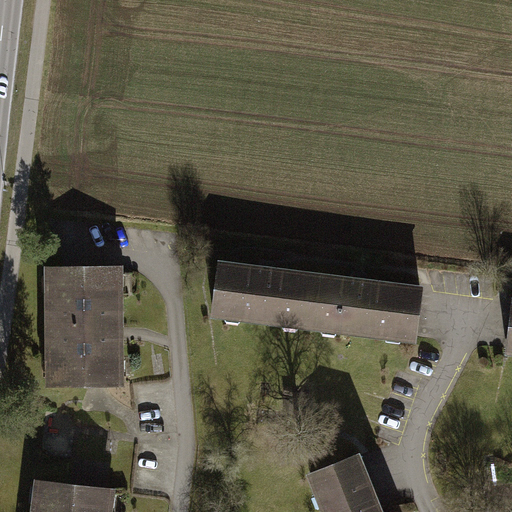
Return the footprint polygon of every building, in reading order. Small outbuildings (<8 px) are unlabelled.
[(222,263),(214,320),(317,333),(324,277),(222,263)] [(110,268),(33,270),(35,389),(112,387),(110,268)] [(324,277),(317,333),(416,347),(424,291),(324,277)] [(395,511),(369,443),(309,466),(326,511),(395,511)] [(100,511),(103,492),(22,483),(19,511),(100,511)]
